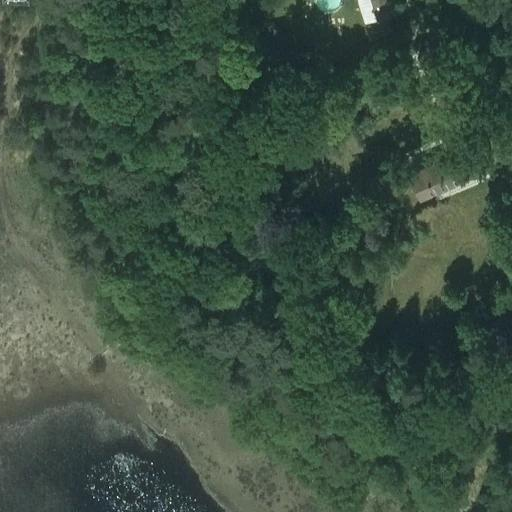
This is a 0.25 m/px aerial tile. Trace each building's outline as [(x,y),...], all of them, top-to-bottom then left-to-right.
[(357,0),(369,38),(392,30),(387,15),(396,13),(392,0),(357,0)] [(431,44),(416,51),(442,108),(456,101),(431,44)] [(229,47),(191,66),(201,86),(239,67),(229,47)] [(460,57),(450,61),(455,71),(451,73),(461,96),(479,88),(472,73),(481,69),(478,61),(465,67),(460,57)] [(259,81),(253,82),(257,96),(263,94),(263,96),(287,90),(282,73),(259,79),(259,81)] [(301,89),(272,101),(276,111),(305,99),(301,89)] [(217,112),(216,133),(244,134),(259,130),(253,114),(245,117),(245,114),(217,112)] [(421,163),(408,168),(419,195),(432,190),(436,198),(449,193),(448,190),(476,179),(477,181),(490,175),(474,135),(452,144),(454,149),(433,158),(432,155),(420,160),(421,163)]
